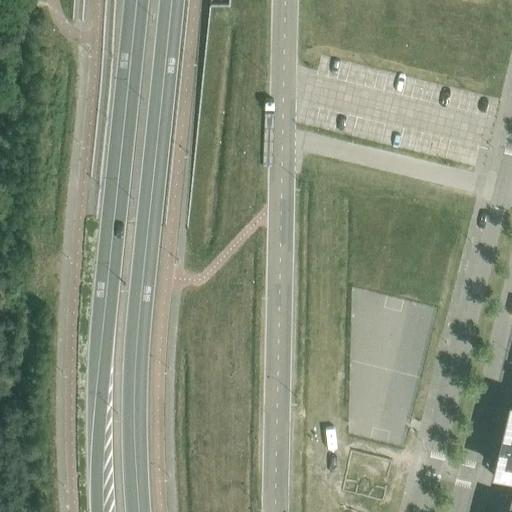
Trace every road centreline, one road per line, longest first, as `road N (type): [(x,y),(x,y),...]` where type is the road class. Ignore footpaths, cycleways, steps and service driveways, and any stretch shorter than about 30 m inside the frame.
road 1 (tertiary): [(141,0),(95,462),(98,511)]
road 2 (tertiary): [(131,511),(128,366),(165,0)]
road 3 (residential): [(285,0),(275,511)]
road 4 (residential): [(511,159),(424,511)]
road 5 (residential): [(458,511),(511,294)]
